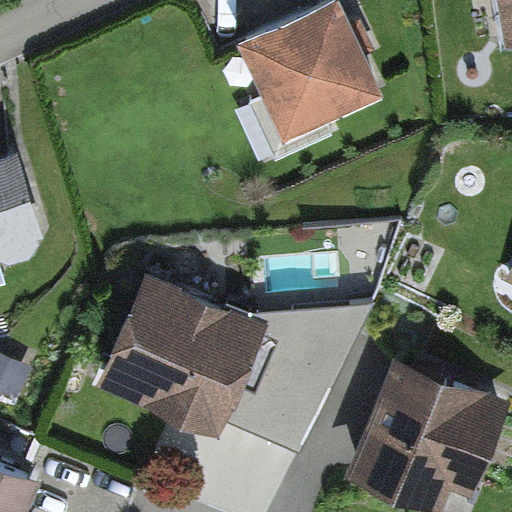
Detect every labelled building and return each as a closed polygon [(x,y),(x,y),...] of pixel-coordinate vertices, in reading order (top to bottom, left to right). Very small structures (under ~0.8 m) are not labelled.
[(337,0),(321,0),(248,34),(290,123),(376,83),(337,0)] [(0,252),(42,240),(17,152),(0,156),(0,252)] [(315,344),(150,274),(108,371),(218,417),(232,383),(288,406),(315,344)] [(502,398),(400,357),(358,460),(438,492),(447,469),(469,478),(502,398)] [(0,394),(14,401),(26,373),(0,361),(0,394)] [(14,511),(31,473),(0,459),(0,511),(14,511)]
